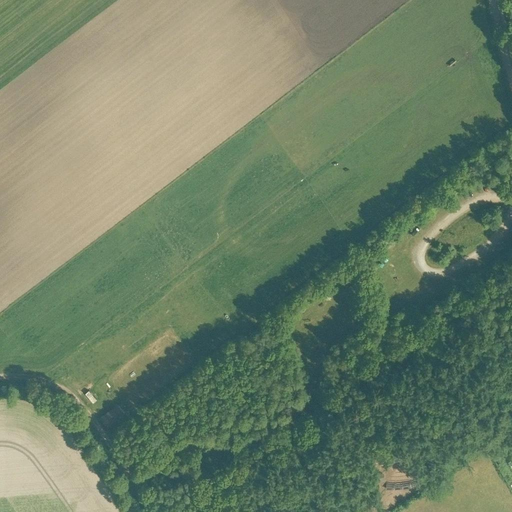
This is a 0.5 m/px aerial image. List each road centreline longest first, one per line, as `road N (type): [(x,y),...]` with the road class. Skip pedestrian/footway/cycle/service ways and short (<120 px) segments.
road 1 (track): [(137,488),(180,450),(244,442),(272,426),(307,399),(334,334),(449,273)]
road 2 (track): [(0,375),(42,379),(74,398),(137,488)]
road 3 (track): [(511,200),(470,203),(420,242),(423,269),(449,273)]
